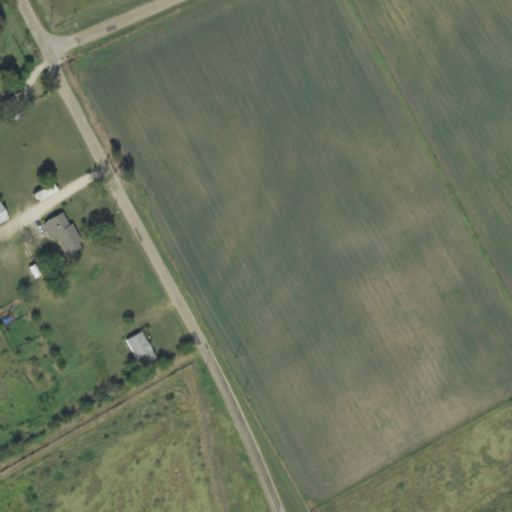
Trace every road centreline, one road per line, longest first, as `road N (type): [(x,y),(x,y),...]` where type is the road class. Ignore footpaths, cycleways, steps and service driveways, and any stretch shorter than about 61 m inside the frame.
road 1 (residential): [(270,511),(220,391),(14,0)]
road 2 (residential): [(45,55),(168,0)]
